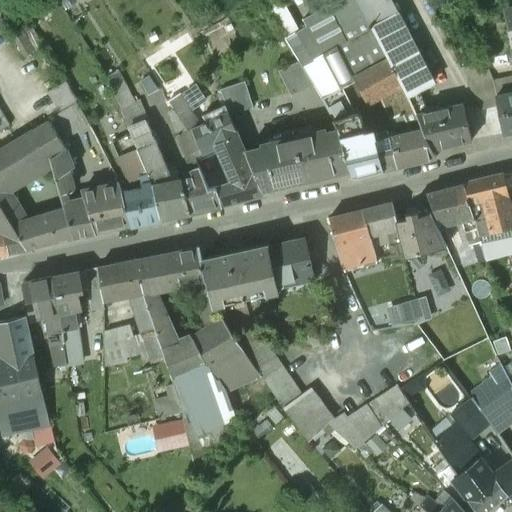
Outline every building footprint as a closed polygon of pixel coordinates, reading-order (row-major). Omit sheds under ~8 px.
[(430,87),(393,15),(391,16),(382,0),(357,0),(372,27),(373,29),(409,97),(430,87)] [(19,32),(29,52),(46,44),(36,24),(19,32)] [(307,25),(285,39),(299,62),(302,66),(324,53),(307,25)] [(372,27),(336,46),(353,79),(354,79),(366,103),(381,95),(381,99),(391,120),(414,109),(410,99),(409,97),(373,29),(372,27)] [(324,53),(302,66),(313,83),(322,98),(341,88),(342,87),(324,53)] [(485,61),(462,71),(472,91),(494,83),(485,61)] [(299,62),(278,72),(290,94),(313,83),(302,66),(299,62)] [(245,82),(219,91),(228,112),(253,106),(245,82)] [(173,88),(163,93),(168,101),(177,95),(173,88)] [(366,138),(356,140),(351,123),(358,120),(341,88),(322,98),(334,120),(338,130),(339,133),(350,169),(353,177),(397,167),(389,135),(367,141),(366,138)] [(511,92),(496,96),(504,134),(511,131),(511,92)] [(68,152),(57,133),(66,128),(69,134),(89,125),(78,103),(33,130),(51,160),(61,195),(68,193),(69,193),(73,187),(69,174),(75,172),(73,168),(74,167),(68,152)] [(462,104),(416,115),(422,127),(433,149),(472,140),(463,103),(462,104)] [(221,116),(218,109),(210,113),(213,119),(192,129),(201,149),(203,154),(217,147),(230,181),(216,186),(222,206),(264,194),(262,190),(246,152),(244,148),(228,112),(221,116)] [(414,109),(391,120),(398,133),(422,127),(416,115),(414,109)] [(146,121),(129,128),(131,134),(137,149),(155,142),(146,121)] [(326,130),(313,133),(312,126),(293,130),(305,180),(350,169),(339,133),(338,130),(327,133),(326,130)] [(398,133),(389,135),(397,167),(436,158),(433,149),(422,127),(398,133)] [(192,129),(177,134),(192,176),(198,191),(209,188),(204,177),(192,153),(201,149),(192,129)] [(33,130),(0,149),(0,190),(4,188),(51,160),(33,130)] [(276,142),(262,145),(262,148),(246,152),(262,190),(305,180),(293,130),(274,135),(276,142)] [(131,134),(112,142),(129,182),(140,177),(144,187),(153,185),(137,149),(131,134)] [(182,180),(172,182),(155,142),(137,149),(153,185),(161,219),(190,213),(204,210),(198,191),(192,176),(182,180)] [(502,175),(464,184),(473,216),(480,241),(485,258),(511,252),(511,217),(506,194),(506,193),(502,175)] [(119,184),(82,191),(85,199),(95,232),(131,224),(123,191),(119,184)] [(464,184),(427,193),(440,224),(461,219),(473,216),(464,184)] [(144,187),(123,191),(131,224),(131,225),(161,219),(153,185),(144,187)] [(209,188),(198,191),(204,210),(222,206),(216,186),(209,188)] [(65,211),(31,222),(21,206),(17,209),(4,188),(0,190),(0,206),(27,250),(56,241),(74,237),(65,211)] [(85,199),(70,202),(68,193),(61,195),(63,204),(65,211),(74,237),(96,233),(95,232),(85,199)] [(392,202),(329,218),(342,267),(344,272),(346,271),(344,266),(359,262),(360,267),(361,267),(360,262),(375,258),(376,263),(377,263),(369,234),(385,230),(392,260),(405,257),(396,220),(397,220),(392,202)] [(0,234),(5,233),(9,253),(26,250),(27,250),(0,206),(0,234)] [(430,212),(419,215),(418,211),(406,213),(407,218),(397,220),(396,220),(405,257),(446,246),(430,212)] [(480,241),(473,216),(461,219),(467,238),(463,240),(464,245),(480,241)] [(0,254),(9,253),(5,233),(0,234),(0,254)] [(306,243),(289,247),(287,243),(269,247),(277,284),(296,279),(298,284),(315,280),(306,243)] [(268,245),(202,259),(207,280),(210,295),(212,305),(235,301),(234,296),(253,291),(254,296),(278,291),(274,272),(274,273),(269,247),(268,245)] [(199,247),(170,253),(177,286),(195,282),(194,284),(197,298),(210,295),(206,280),(207,280),(202,259),(199,247)] [(170,253),(136,260),(144,292),(144,293),(151,316),(152,321),(166,316),(155,290),(177,286),(170,253)] [(136,260),(112,265),(119,297),(133,295),(140,319),(141,319),(151,316),(144,293),(144,292),(136,260)] [(112,265),(98,267),(104,301),(119,297),(112,265)] [(98,267),(86,270),(87,290),(90,303),(104,301),(98,267)] [(80,271),(52,277),(60,314),(63,343),(73,342),(74,346),(78,345),(74,311),(82,309),(80,298),(83,297),(82,291),(83,291),(80,271)] [(52,277),(24,283),(32,319),(47,316),(51,345),(63,343),(60,314),(52,277)] [(26,316),(5,321),(0,293),(0,360),(1,365),(35,357),(26,316)] [(210,295),(197,298),(201,312),(204,316),(207,329),(216,324),(212,305),(210,295)] [(152,321),(151,316),(141,319),(148,342),(158,338),(152,321)] [(179,342),(166,316),(152,321),(158,338),(158,339),(172,379),(194,369),(179,342)] [(207,329),(193,337),(192,336),(191,337),(208,368),(242,348),(235,338),(223,320),(207,329)] [(110,363),(140,358),(134,324),(104,328),(110,363)] [(301,394),(262,337),(260,338),(254,327),(235,338),(242,348),(277,399),(308,440),(327,423),(332,419),(309,389),(301,394)] [(194,369),(172,379),(181,408),(186,432),(188,438),(233,419),(208,369),(208,368),(191,337),(179,342),(194,369)] [(63,343),(51,345),(56,366),(66,364),(63,343)] [(511,350),(498,356),(504,369),(510,380),(511,379),(511,350)] [(0,364),(0,401),(42,392),(35,357),(1,365),(0,364)] [(511,384),(504,369),(476,388),(469,379),(463,384),(482,410),(495,430),(511,418),(511,384)] [(398,385),(348,418),(344,412),(332,420),(332,419),(327,423),(356,449),(409,402),(400,388),(398,385)] [(42,392),(0,401),(0,432),(49,422),(42,392)] [(183,419),(177,420),(180,434),(186,432),(183,419)] [(464,438),(443,454),(445,458),(457,475),(479,457),(464,438)] [(45,477),(64,462),(50,445),(31,460),(45,477)] [(457,475),(452,479),(453,480),(468,499),(497,481),(507,493),(511,489),(511,464),(504,470),(503,469),(494,475),(479,457),(457,475)] [(445,458),(435,467),(449,484),(453,480),(452,479),(457,475),(445,458)] [(497,481),(468,499),(478,511),(483,511),(507,493),(497,481)] [(440,511),(442,511),(425,497),(422,500),(419,496),(415,501),(427,511),(440,511)] [(468,511),(454,497),(442,511),(440,511),(468,511)]
